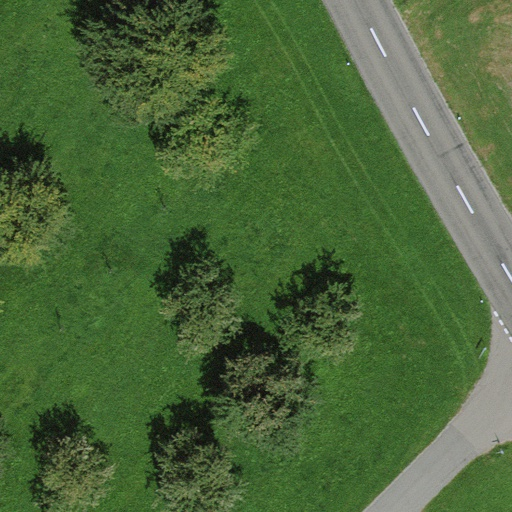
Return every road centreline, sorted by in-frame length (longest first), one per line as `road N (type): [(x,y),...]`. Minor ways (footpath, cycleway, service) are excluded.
road 1 (tertiary): [(359,0),(511,278)]
road 2 (unclassified): [(511,401),(395,511)]
